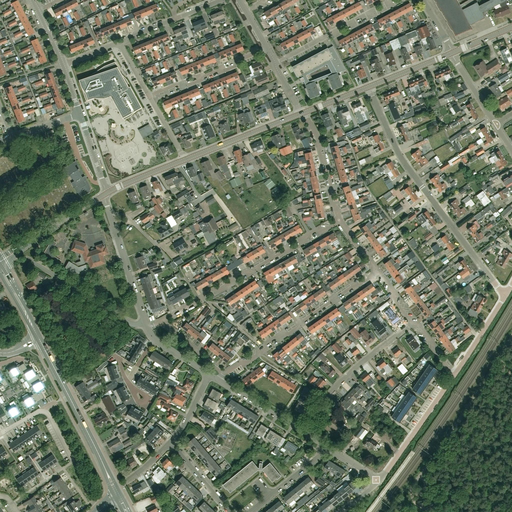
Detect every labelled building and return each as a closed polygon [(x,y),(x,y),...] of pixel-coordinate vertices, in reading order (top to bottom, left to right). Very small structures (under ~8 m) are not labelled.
[(13,6),(9,8),(9,9),(10,11),(14,9),(20,6),(17,0),(16,1),(11,3),(13,6)] [(74,0),(69,3),(72,9),(78,6),(74,0)] [(88,0),(89,0),(88,0),(89,0),(91,4),(95,11),(97,10),(93,3),(94,3),(92,0),(88,0)] [(357,11),(350,0),(348,0),(350,2),(349,3),(352,7),(348,8),(351,14),(357,11)] [(350,0),(357,11),(362,8),(359,3),(356,4),(354,0),(353,0),(350,0)] [(479,1),(477,1),(476,2),(477,3),(461,11),(459,6),(460,5),(456,0),(433,0),(434,0),(436,4),(441,12),(441,11),(447,22),(452,30),(456,36),(472,30),(470,26),(485,18),(482,13),(500,4),(501,8),(494,11),(497,18),(503,15),(503,16),(510,13),(507,6),(509,5),(509,3),(506,4),(505,1),(508,0),(491,0),(481,5),(479,1)] [(285,1),(280,4),(283,10),(288,7),(285,1)] [(69,3),(64,5),(67,11),(72,9),(69,3)] [(150,7),(152,13),(158,10),(156,4),(150,7)] [(280,4),(275,7),(278,13),(281,11),(283,10),(280,4)] [(404,7),(408,12),(413,9),(410,4),(404,7)] [(67,11),(64,5),(59,8),(62,14),(67,11)] [(20,6),(14,9),(17,14),(23,11),(20,6)] [(150,7),(144,9),(147,15),(152,13),(150,7)] [(278,13),(275,7),(269,11),(272,16),(273,16),(274,18),(279,15),(278,13)] [(404,7),(399,9),(402,15),(408,12),(404,7)] [(62,14),(59,8),(53,11),(56,17),(62,14)] [(351,14),(348,8),(343,11),(346,17),(351,14)] [(147,15),(144,9),(139,12),(141,18),(147,15)] [(402,15),(399,9),(394,12),(397,18),(400,17),(402,15)] [(14,19),(15,20),(16,22),(25,17),(23,11),(17,14),(18,17),(14,19)] [(217,14),(220,23),(221,23),(226,21),(225,17),(222,11),(217,14)] [(272,16),(269,11),(264,14),(267,19),(266,20),(268,24),(273,21),(275,20),(272,16)] [(346,17),(343,11),(337,14),(340,20),(346,17)] [(124,15),(122,12),(118,13),(120,17),(119,17),(119,18),(116,19),(118,23),(120,29),(126,27),(123,20),(122,16),(124,15)] [(139,12),(133,14),(135,18),(135,20),(141,18),(139,12)] [(397,18),(394,12),(388,15),(391,21),(394,20),(395,21),(398,20),(397,19),(397,18)] [(220,23),(217,14),(211,16),(215,25),(220,23)] [(340,20),(337,14),(332,17),(335,23),(340,20)] [(96,18),(95,15),(91,18),(87,20),(87,21),(89,24),(93,22),(95,21),(94,19),(96,18)] [(391,21),(388,15),(383,18),(391,33),(393,32),(390,27),(391,26),(388,22),(391,21)] [(21,23),(22,25),(28,22),(25,17),(16,22),(15,20),(11,22),(13,25),(17,24),(17,25),(21,23)] [(335,23),(332,17),(326,20),(329,26),(335,23)] [(123,20),(126,27),(132,24),(130,20),(129,18),(126,19),(123,20)] [(391,33),(383,18),(377,21),(378,22),(380,27),(383,25),(385,29),(386,29),(389,34),(391,33)] [(204,19),(198,21),(202,30),(207,28),(206,25),(204,19)] [(202,30),(198,21),(193,24),(196,33),(202,30)] [(28,22),(22,25),(24,28),(20,30),(20,31),(21,33),(31,28),(28,22)] [(380,27),(378,22),(372,25),(374,30),(380,27)] [(115,31),(120,29),(118,23),(114,24),(112,25),(115,31)] [(371,24),(366,27),(370,35),(369,33),(374,30),(372,25),(371,24)] [(106,28),(109,34),(115,31),(112,25),(106,28)] [(304,32),(302,33),(305,39),(310,36),(307,30),(305,26),(302,28),(304,32)] [(420,42),(422,41),(424,45),(427,43),(430,50),(436,48),(433,41),(432,38),(431,38),(427,26),(418,29),(418,30),(406,35),(408,40),(418,36),(420,42)] [(187,39),(190,38),(188,33),(185,27),(180,29),(183,35),(185,34),(187,39)] [(310,36),(316,33),(313,27),(307,30),(310,36)] [(370,35),(366,27),(360,30),(363,36),(366,34),(368,37),(370,35)] [(21,33),(20,31),(17,33),(19,36),(22,34),(22,35),(26,33),(28,36),(33,34),(34,33),(31,28),(21,33)] [(106,28),(101,30),(103,36),(109,34),(106,28)] [(68,29),(67,30),(60,34),(62,36),(68,33),(71,41),(73,40),(70,33),(68,29)] [(103,36),(101,30),(99,31),(98,29),(95,30),(96,32),(95,32),(97,39),(103,36)] [(183,35),(180,29),(174,32),(177,37),(178,41),(179,42),(184,40),(183,35)] [(197,45),(201,43),(195,30),(191,31),(195,39),(196,42),(197,45)] [(281,32),(280,30),(277,31),(278,34),(279,33),(282,38),(281,39),(283,43),(280,45),(283,51),(289,48),(284,38),(281,32)] [(363,36),(360,30),(355,33),(358,39),(360,43),(363,48),(365,51),(368,49),(366,45),(365,46),(362,42),(363,41),(361,37),(363,36)] [(305,39),(302,33),(296,36),(300,42),(305,39)] [(358,39),(355,33),(350,36),(353,41),(358,39)] [(162,36),(166,46),(164,42),(170,40),(168,34),(162,36)] [(162,36),(156,39),(159,45),(162,43),(163,47),(166,46),(162,36)] [(294,45),(291,39),(289,40),(287,36),(286,37),(284,38),(289,48),(294,45)] [(300,42),(296,36),(294,37),(291,39),(294,45),(300,42)] [(353,41),(350,36),(344,39),(347,44),(349,49),(352,54),(354,56),(356,55),(354,52),(351,48),(352,47),(355,45),(353,41)] [(398,38),(390,42),(393,50),(399,48),(400,50),(399,50),(404,61),(410,59),(408,52),(411,51),(408,43),(407,44),(404,36),(397,38),(398,38)] [(92,37),(86,40),(88,46),(94,43),(92,37)] [(232,54),(230,48),(227,50),(225,46),(222,39),(221,39),(220,37),(219,38),(219,39),(227,57),(232,54)] [(37,39),(35,39),(31,41),(32,45),(28,47),(29,49),(39,44),(37,39)] [(156,39),(150,41),(153,47),(159,45),(156,39)] [(227,57),(219,39),(217,40),(221,47),(220,48),(222,52),(219,53),(221,58),(221,59),(227,57)] [(347,44),(344,39),(338,42),(341,47),(345,46),(347,44)] [(86,40),(80,42),(83,48),(88,46),(86,40)] [(76,41),(74,42),(77,50),(83,48),(80,42),(77,43),(76,41)] [(150,41),(145,43),(147,49),(153,47),(150,41)] [(73,42),(74,45),(69,47),(71,53),(77,50),(74,42),(73,42)] [(232,43),(228,44),(230,48),(232,54),(238,52),(236,46),(234,42),(232,43)] [(416,44),(418,47),(414,48),(417,56),(423,53),(421,49),(422,49),(421,45),(420,42),(416,44)] [(145,43),(139,46),(142,52),(147,49),(145,43)] [(29,49),(28,47),(24,49),(26,52),(29,51),(30,51),(34,49),(36,53),(42,50),(39,44),(29,49)] [(236,46),(238,52),(244,50),(242,44),(236,46)] [(384,45),(379,47),(380,51),(382,53),(388,51),(385,44),(384,45)] [(142,52),(139,46),(133,48),(137,57),(141,55),(141,57),(142,56),(145,64),(146,63),(143,56),(142,52)] [(321,91),(318,84),(316,84),(315,82),(310,84),(309,82),(313,80),(310,75),(307,76),(305,74),(333,59),(334,61),(331,62),(337,73),(328,77),(329,79),(327,80),(330,88),(332,87),(333,90),(342,86),(341,83),(343,83),(340,75),(338,76),(338,74),(346,70),(333,46),(329,48),(330,50),(329,50),(328,49),(324,51),(324,53),(322,54),(321,53),(317,55),(317,56),(315,58),(314,56),(310,59),(310,60),(308,62),(307,60),(302,63),(303,64),(301,65),(300,64),(295,66),(296,68),(293,69),(298,78),(301,76),(302,78),(300,79),(302,83),(304,82),(305,85),(305,86),(306,88),(304,89),(307,96),(309,96),(310,98),(320,95),(319,92),(321,91)] [(378,54),(377,52),(375,48),(375,49),(370,51),(370,50),(363,54),(362,54),(363,54),(363,56),(371,53),(371,54),(373,56),(378,54)] [(42,50),(36,53),(37,55),(34,56),(36,59),(44,56),(42,50)] [(205,66),(202,60),(197,62),(195,58),(197,57),(194,50),(192,51),(199,68),(205,66)] [(199,68),(192,51),(190,51),(193,59),(192,59),(194,63),(191,64),(193,70),(199,68)] [(394,60),(391,52),(385,55),(390,67),(395,64),(394,60)] [(352,66),(361,62),(365,60),(363,56),(363,54),(358,56),(359,58),(350,62),(352,66)] [(214,55),(208,57),(210,63),(216,61),(216,60),(214,55)] [(47,61),(44,56),(36,59),(38,58),(41,64),(47,61)] [(208,57),(202,60),(205,66),(210,63),(208,57)] [(379,62),(378,58),(370,61),(372,65),(373,65),(376,72),(377,72),(377,73),(380,72),(380,71),(380,70),(382,70),(379,62)] [(483,61),(474,67),(478,72),(481,77),(488,73),(490,75),(499,69),(503,74),(511,69),(508,65),(506,66),(505,65),(502,67),(497,60),(486,67),(483,61)] [(87,77),(79,80),(86,101),(109,94),(124,121),(131,117),(136,112),(143,108),(127,80),(122,74),(115,62),(104,66),(87,77)] [(252,66),(254,72),(253,73),(251,74),(249,75),(250,77),(258,74),(260,73),(259,71),(263,69),(260,62),(252,66)] [(181,66),(183,68),(180,69),(182,75),(188,73),(185,67),(184,64),(181,66)] [(191,64),(185,67),(188,73),(193,70),(191,64)] [(363,69),(364,69),(362,64),(359,66),(360,70),(357,72),(356,73),(356,74),(356,75),(357,76),(358,76),(359,76),(360,79),(366,76),(363,69)] [(151,67),(153,66),(152,65),(144,68),(146,73),(152,70),(151,67)] [(452,73),(451,73),(449,68),(442,71),(444,76),(449,74),(451,78),(454,77),(452,73)] [(157,69),(153,71),(154,74),(153,75),(154,77),(151,78),(152,80),(155,86),(161,84),(156,74),(158,73),(157,69)] [(168,71),(172,79),(178,77),(175,71),(174,69),(168,71)] [(172,79),(168,71),(163,73),(164,76),(166,82),(172,79)] [(444,76),(442,71),(435,74),(437,79),(435,79),(437,84),(441,82),(439,78),(444,76)] [(47,81),(53,78),(51,72),(45,75),(46,78),(42,79),(42,80),(43,82),(45,81),(47,81)] [(239,83),(237,80),(240,78),(237,72),(232,75),(239,93),(242,92),(242,91),(240,92),(240,90),(238,84),(239,83)] [(158,73),(156,74),(161,84),(166,82),(164,76),(161,77),(159,73),(158,73)] [(258,74),(250,77),(246,79),(248,82),(255,78),(256,78),(258,85),(269,81),(266,74),(260,77),(258,74)] [(505,74),(498,79),(501,83),(508,79),(507,79),(509,78),(506,74),(505,75),(505,74)] [(232,75),(226,77),(229,83),(234,81),(235,85),(234,86),(237,93),(239,93),(232,75)] [(229,83),(226,77),(220,79),(223,85),(226,84),(229,83)] [(423,77),(416,80),(419,88),(424,86),(424,87),(428,85),(426,81),(425,82),(423,77)] [(223,85),(220,79),(215,82),(217,88),(220,86),(222,91),(223,91),(225,98),(228,97),(225,90),(223,85)] [(419,88),(416,80),(408,83),(410,88),(409,88),(411,92),(414,91),(415,93),(420,91),(419,88)] [(215,82),(209,84),(211,90),(217,88),(215,82)] [(57,90),(55,84),(49,86),(51,92),(57,90)] [(201,89),(203,93),(206,93),(211,90),(209,84),(203,86),(204,88),(201,89)] [(501,93),(496,84),(490,88),(495,96),(501,93)] [(266,85),(253,92),(257,99),(270,93),(266,85)] [(16,87),(12,89),(11,86),(5,88),(7,94),(18,90),(18,92),(22,90),(21,87),(17,88),(16,87)] [(201,94),(199,90),(198,88),(193,91),(195,97),(201,94)] [(398,89),(391,92),(393,97),(395,102),(394,103),(397,109),(398,108),(397,104),(397,103),(399,102),(399,100),(403,98),(401,94),(400,94),(398,89)] [(7,94),(9,100),(15,97),(14,95),(19,93),(18,92),(18,90),(7,94)] [(59,96),(57,90),(51,92),(53,98),(59,96)] [(433,90),(425,94),(424,92),(421,93),(423,97),(422,97),(423,99),(424,99),(425,102),(430,100),(431,101),(433,100),(432,99),(433,98),(432,97),(435,96),(433,90)] [(393,97),(391,92),(384,95),(386,100),(385,100),(386,105),(389,103),(389,101),(391,100),(390,98),(393,97)] [(187,93),(181,95),(189,113),(190,112),(187,105),(191,103),(189,99),(190,99),(187,93)] [(213,94),(216,102),(218,101),(219,102),(222,101),(221,98),(218,100),(215,93),(213,94)] [(240,95),(243,102),(249,100),(246,93),(240,95)] [(446,104),(454,101),(451,93),(443,96),(446,104)] [(181,95),(176,98),(178,104),(182,102),(184,101),(181,95)] [(59,96),(53,98),(55,104),(62,101),(59,96)] [(429,111),(442,107),(438,96),(436,97),(437,101),(434,102),(436,107),(428,109),(429,111)] [(21,99),(21,98),(16,100),(15,97),(9,100),(11,106),(17,103),(22,102),(23,103),(26,102),(25,98),(21,99)] [(277,98),(281,110),(287,108),(283,97),(277,99),(277,98)] [(511,104),(507,97),(497,103),(502,110),(511,104)] [(178,104),(176,98),(170,100),(173,106),(174,110),(177,118),(179,117),(174,105),(178,104)] [(277,98),(268,102),(269,105),(272,111),(275,110),(276,112),(281,110),(277,98)] [(422,105),(414,109),(416,115),(427,110),(422,98),(419,99),(422,105)] [(167,108),(173,106),(170,100),(164,102),(167,108)] [(64,107),(62,101),(55,104),(58,110),(64,107)] [(397,109),(394,103),(394,102),(389,104),(396,122),(401,120),(397,109)] [(17,103),(11,106),(13,108),(14,111),(20,109),(19,106),(18,104),(17,103)] [(364,108),(362,108),(360,103),(352,106),(359,125),(365,122),(362,115),(366,112),(366,111),(365,108),(364,108)] [(470,113),(474,110),(470,103),(466,106),(465,105),(461,107),(463,110),(464,110),(467,115),(470,113)] [(457,105),(452,108),(455,113),(456,114),(461,111),(457,105)] [(261,106),(255,109),(256,112),(255,112),(257,116),(258,116),(259,119),(268,115),(265,107),(264,108),(262,108),(261,106)] [(350,114),(347,108),(337,112),(341,120),(343,124),(348,122),(345,116),(350,114)] [(406,119),(415,114),(413,108),(410,109),(411,112),(404,115),(406,119)] [(22,115),(21,112),(20,109),(14,111),(16,117),(22,115)] [(244,114),(248,123),(254,121),(250,112),(247,109),(243,110),(245,114),(244,114)] [(474,110),(470,113),(473,118),(469,120),(471,123),(475,120),(474,119),(479,117),(474,110)] [(204,111),(195,115),(198,121),(207,117),(204,111)] [(140,115),(143,121),(149,118),(146,112),(140,115)] [(248,123),(244,114),(244,113),(238,115),(239,119),(242,125),(248,123)] [(322,116),(325,124),(326,128),(333,126),(331,121),(328,114),(322,116)] [(22,115),(16,117),(17,120),(18,123),(21,122),(24,121),(23,118),(22,115)] [(412,118),(415,124),(420,122),(417,116),(412,118)] [(206,127),(202,128),(205,134),(207,139),(208,139),(215,136),(213,131),(210,125),(207,118),(203,120),(204,123),(206,127)] [(462,118),(451,124),(454,128),(458,125),(457,123),(458,122),(459,124),(464,121),(462,118)] [(220,131),(221,131),(223,134),(230,131),(226,122),(219,125),(220,128),(219,129),(220,131)] [(368,122),(360,126),(361,131),(370,127),(368,122)] [(402,125),(402,126),(397,128),(401,135),(406,133),(409,132),(407,127),(408,126),(406,123),(402,125)] [(191,131),(188,124),(183,127),(187,133),(191,131)] [(141,129),(139,131),(142,136),(143,139),(148,137),(151,135),(154,133),(152,131),(149,125),(145,128),(141,129)] [(303,130),(300,131),(299,126),(292,129),(295,136),(297,140),(304,137),(303,137),(305,136),(303,130)] [(468,130),(466,127),(462,129),(463,130),(449,140),(450,142),(464,133),(468,130)] [(480,129),(476,131),(478,134),(481,139),(484,137),(489,134),(485,127),(481,130),(480,129)] [(345,136),(342,137),(343,136),(340,128),(335,130),(338,138),(337,138),(338,141),(342,140),(346,139),(345,136)] [(406,133),(401,135),(404,142),(409,140),(409,142),(414,140),(412,136),(408,138),(406,133)] [(181,137),(186,148),(191,146),(190,142),(193,141),(191,134),(186,136),(186,135),(183,136),(181,137)] [(281,138),(279,134),(271,137),(274,144),(275,144),(277,149),(286,145),(283,137),(281,138)] [(489,134),(484,137),(487,141),(483,144),(486,147),(489,144),(489,143),(493,140),(489,134)] [(376,144),(381,142),(378,135),(373,137),(373,136),(369,138),(370,142),(374,140),(376,144)] [(301,141),(304,148),(306,148),(311,147),(309,143),(312,142),(310,137),(307,138),(301,141)] [(480,140),(469,146),(471,150),(476,147),(475,147),(482,143),(480,140)] [(265,148),(262,141),(256,143),(257,144),(252,146),(254,152),(257,151),(258,153),(263,151),(262,149),(265,148)] [(461,150),(455,141),(453,143),(458,152),(461,150)] [(56,142),(53,146),(63,153),(66,148),(56,142)] [(381,142),(376,144),(378,148),(374,150),(376,154),(380,152),(380,151),(384,149),(381,142)] [(168,156),(174,153),(169,144),(166,145),(165,145),(160,148),(164,155),(167,153),(168,156)] [(469,148),(459,154),(460,156),(470,150),(469,148)] [(482,148),(475,153),(477,156),(485,152),(482,148)] [(243,157),(243,156),(240,150),(234,152),(237,159),(239,164),(244,162),(244,161),(243,157)] [(416,161),(421,158),(419,155),(421,153),(418,150),(411,155),(416,161)] [(494,152),(490,155),(493,159),(495,162),(499,160),(503,157),(499,150),(495,153),(494,152)] [(302,161),(313,159),(312,152),(305,154),(306,157),(298,159),(295,160),(296,162),(299,162),(299,161),(300,161),(300,162),(302,161)] [(249,154),(243,156),(243,157),(244,161),(244,162),(245,164),(246,167),(253,164),(251,160),(255,159),(251,153),(249,154)] [(442,171),(461,160),(460,158),(458,155),(447,162),(448,163),(439,168),(442,171)] [(220,165),(223,164),(224,168),(222,169),(224,172),(227,180),(232,178),(227,163),(224,156),(218,158),(220,165)] [(499,160),(495,162),(498,167),(500,170),(504,168),(503,167),(508,164),(503,157),(499,160)] [(421,158),(416,161),(421,168),(428,162),(425,158),(423,160),(421,158)] [(434,158),(430,161),(435,168),(438,165),(440,167),(443,165),(439,160),(437,161),(434,158)] [(299,162),(296,162),(291,163),(292,168),(300,166),(300,165),(307,163),(308,166),(314,165),(313,159),(302,161),(300,162),(300,161),(299,161),(299,162)] [(205,172),(207,177),(211,175),(209,170),(212,169),(209,161),(201,164),(205,172)] [(343,164),(337,166),(338,172),(344,170),(343,166),(351,164),(351,162),(350,162),(349,163),(348,162),(347,162),(347,163),(343,164)] [(391,171),(395,168),(391,162),(387,164),(386,164),(382,166),(383,167),(381,168),(379,165),(374,168),(376,171),(377,172),(378,174),(383,172),(383,173),(384,172),(386,175),(391,171)] [(79,170),(76,165),(66,172),(68,176),(70,175),(76,186),(73,187),(77,193),(79,195),(82,196),(89,192),(90,188),(88,186),(89,186),(83,177),(82,178),(77,171),(79,170)] [(187,169),(191,178),(191,180),(192,180),(193,182),(197,181),(196,179),(198,178),(197,175),(193,166),(187,169)] [(395,168),(391,171),(393,175),(390,177),(392,181),(396,178),(395,177),(399,175),(395,168)] [(215,174),(220,181),(224,178),(219,170),(215,174)] [(201,182),(202,184),(206,182),(205,181),(207,181),(206,179),(205,179),(202,172),(197,175),(200,182),(201,182)] [(491,181),(499,176),(497,172),(491,176),(492,177),(490,178),(491,181)] [(176,173),(171,175),(174,184),(175,185),(180,183),(176,173)] [(444,174),(440,178),(437,174),(430,180),(435,187),(440,183),(447,178),(444,174)] [(174,184),(171,175),(165,178),(167,184),(168,184),(169,187),(170,187),(171,189),(176,187),(175,185),(174,184)] [(350,181),(349,175),(340,177),(342,184),(348,182),(348,181),(350,181)] [(505,180),(502,182),(506,188),(511,183),(511,175),(509,177),(505,179),(505,180)] [(303,183),(302,183),(303,184),(303,186),(303,185),(304,185),(306,185),(306,186),(307,185),(313,184),(315,183),(318,183),(317,180),(317,177),(313,177),(310,178),(311,181),(307,182),(303,183)] [(230,182),(233,188),(241,184),(238,178),(230,182)] [(270,178),(264,183),(268,188),(270,187),(271,189),(276,185),(270,178)] [(162,193),(161,192),(163,191),(160,184),(159,184),(157,181),(152,183),(154,190),(155,190),(157,195),(162,193)] [(459,186),(455,181),(451,184),(452,186),(452,187),(454,189),(459,186)] [(487,188),(491,195),(495,193),(491,186),(494,184),(492,181),(481,187),(483,191),(487,188)] [(304,185),(305,188),(306,188),(308,188),(308,189),(309,191),(311,190),(313,190),(313,191),(314,193),(316,192),(319,192),(319,189),(319,186),(318,183),(313,184),(307,185),(306,186),(306,185),(304,185)] [(441,185),(440,183),(435,187),(440,192),(447,187),(444,183),(441,185)] [(506,188),(498,193),(503,200),(507,197),(505,194),(509,191),(511,189),(511,183),(506,188)] [(349,186),(343,188),(345,194),(351,192),(355,190),(359,189),(362,188),(361,185),(352,188),(350,189),(349,186)] [(149,199),(148,196),(150,195),(147,186),(140,188),(143,198),(144,198),(145,200),(149,199)] [(277,187),(271,191),(274,195),(280,192),(277,187)] [(409,196),(413,193),(408,187),(404,190),(404,189),(400,192),(405,199),(409,196)] [(187,189),(182,193),(185,198),(191,195),(187,189)] [(139,201),(135,191),(128,194),(132,203),(139,201)] [(484,206),(491,202),(483,191),(477,196),(484,206)] [(314,196),(315,198),(310,199),(310,200),(307,200),(308,203),(322,200),(320,194),(320,195),(319,192),(314,193),(314,196)] [(185,198),(182,193),(176,196),(178,200),(175,202),(179,208),(184,205),(181,201),(185,198)] [(413,193),(409,196),(411,200),(408,203),(411,206),(414,202),(418,199),(413,193)] [(354,200),(353,197),(347,199),(349,205),(363,200),(372,197),(370,194),(362,197),(362,198),(354,200)] [(391,194),(385,199),(387,202),(394,197),(391,194)] [(349,205),(351,211),(357,208),(356,206),(360,204),(360,203),(366,201),(366,199),(363,200),(349,205)] [(453,211),(458,207),(457,205),(459,203),(456,199),(449,205),(453,211)] [(464,204),(464,205),(466,207),(469,205),(473,202),(471,199),(470,200),(464,204)] [(160,206),(158,203),(155,205),(156,205),(153,207),(155,210),(158,215),(163,211),(160,206)] [(492,203),(474,217),(478,222),(484,218),(483,216),(490,211),(494,215),(496,218),(500,215),(494,208),(495,207),(492,203)] [(400,205),(394,210),(397,214),(403,209),(400,205)] [(204,213),(199,206),(196,208),(201,215),(204,213)] [(324,212),(323,206),(314,208),(312,208),(312,211),(310,212),(310,214),(313,214),(318,213),(324,212)] [(179,210),(171,215),(175,220),(188,212),(185,207),(179,210)] [(288,218),(293,216),(287,207),(283,210),(288,218)] [(351,211),(353,216),(359,213),(361,213),(363,212),(366,211),(366,209),(363,210),(362,207),(357,208),(351,211)] [(460,210),(458,207),(453,211),(458,218),(465,212),(462,208),(460,210)] [(507,208),(501,214),(505,218),(511,213),(507,208)] [(353,216),(355,222),(363,219),(362,215),(370,212),(369,210),(366,211),(363,212),(361,213),(359,213),(353,216)] [(424,223),(432,218),(427,211),(423,214),(419,216),(421,220),(422,219),(424,223)] [(155,217),(152,212),(148,215),(147,214),(147,215),(140,219),(144,223),(150,219),(150,220),(155,217)] [(407,217),(410,221),(416,216),(414,213),(407,217)] [(199,225),(202,231),(205,230),(216,223),(213,218),(204,223),(203,222),(199,225)] [(432,218),(424,223),(421,225),(423,228),(426,225),(429,230),(433,227),(432,226),(436,223),(432,218)] [(162,238),(173,232),(169,225),(166,221),(160,224),(162,229),(158,231),(162,238)] [(471,225),(472,226),(467,230),(472,236),(477,232),(475,230),(478,228),(480,227),(476,221),(473,223),(474,223),(471,225)] [(493,221),(486,227),(488,230),(495,224),(493,221)] [(360,229),(364,234),(371,229),(372,228),(376,225),(374,223),(371,225),(370,222),(360,229)] [(380,222),(372,228),(371,229),(364,234),(367,239),(372,235),(370,232),(382,224),(380,222)] [(216,223),(205,230),(202,231),(200,232),(203,236),(200,238),(203,243),(207,241),(205,235),(204,233),(206,232),(208,231),(210,234),(219,229),(216,223)] [(236,223),(228,228),(231,232),(239,228),(236,223)] [(294,228),(297,234),(302,231),(299,225),(296,227),(295,224),(292,225),(294,228)] [(292,225),(291,225),(290,226),(290,227),(287,229),(289,231),(292,237),(297,234),(294,228),(292,225)] [(289,231),(283,234),(287,240),(292,237),(289,231)] [(431,232),(424,237),(427,241),(434,236),(431,232)] [(479,235),(477,232),(472,236),(477,242),(484,237),(481,233),(479,235)] [(334,233),(329,236),(332,242),(334,246),(336,249),(338,248),(336,244),(334,245),(333,244),(338,241),(334,233)] [(287,240),(283,234),(278,237),(282,243),(287,240)] [(372,235),(367,239),(371,243),(376,240),(372,235)] [(383,235),(379,237),(376,240),(371,243),(374,248),(383,242),(381,239),(384,237),(383,235)] [(445,245),(450,241),(445,235),(441,238),(440,238),(437,241),(439,244),(443,241),(445,245)] [(327,245),(332,242),(329,236),(323,239),(327,245)] [(282,243),(278,237),(273,240),(276,246),(282,243)] [(237,238),(234,239),(242,251),(240,252),(240,253),(239,254),(242,258),(238,260),(239,260),(241,265),(244,263),(245,264),(250,261),(247,255),(240,244),(237,238)] [(187,246),(183,239),(173,245),(177,252),(187,246)] [(233,239),(223,245),(225,247),(235,241),(233,239)] [(276,246),(273,240),(270,242),(268,239),(265,241),(268,247),(270,246),(271,249),(276,246)] [(327,245),(323,239),(319,242),(322,248),(327,245)] [(56,243),(52,240),(42,255),(57,265),(60,260),(50,253),(56,243)] [(64,268),(69,271),(77,276),(88,272),(86,265),(88,264),(90,269),(105,263),(102,256),(108,254),(106,246),(104,247),(103,244),(95,246),(96,249),(88,252),(85,244),(74,240),(72,247),(71,250),(79,253),(81,257),(79,258),(80,261),(75,263),(73,262),(72,262),(71,263),(68,261),(64,268)] [(257,244),(255,241),(253,242),(260,255),(265,252),(262,246),(261,244),(258,245),(257,243),(257,244)] [(450,241),(445,245),(448,248),(445,251),(447,254),(451,252),(450,251),(454,248),(450,241)] [(252,247),(254,251),(252,252),(255,258),(260,255),(253,242),(251,243),(253,247),(252,247)] [(319,242),(313,245),(317,251),(319,249),(320,251),(323,250),(322,248),(319,242)] [(379,244),(374,248),(378,253),(386,246),(383,242),(379,244)] [(431,248),(435,253),(441,248),(437,243),(431,248)] [(386,246),(378,253),(381,258),(386,254),(386,253),(389,251),(387,249),(389,248),(388,248),(391,246),(389,244),(387,246),(386,246)] [(313,245),(308,248),(315,260),(318,259),(315,255),(318,253),(317,251),(313,245)] [(245,246),(242,248),(247,255),(250,261),(255,258),(252,252),(249,254),(245,246)] [(400,252),(404,250),(402,247),(392,254),(395,257),(399,254),(398,253),(399,252),(400,252)] [(315,260),(308,248),(303,251),(306,257),(308,259),(311,257),(313,262),(316,261),(315,260)] [(346,252),(349,258),(354,255),(352,250),(346,252)] [(503,258),(508,261),(511,254),(511,253),(504,250),(502,254),(504,255),(503,258)] [(294,269),(297,267),(296,266),(299,264),(294,256),(289,259),(292,265),(294,268),(294,269)] [(147,268),(143,257),(135,260),(140,271),(147,268)] [(508,261),(503,258),(501,261),(499,259),(496,264),(504,268),(508,261)] [(289,259),(284,262),(287,268),(292,265),(289,259)] [(394,261),(391,263),(389,260),(384,264),(388,269),(392,266),(395,263),(394,261)] [(459,262),(455,265),(458,268),(459,267),(462,271),(468,266),(463,260),(459,263),(459,262)] [(399,261),(396,263),(395,263),(392,266),(388,269),(391,274),(392,273),(396,270),(400,267),(398,265),(401,262),(399,261)] [(156,262),(148,265),(150,271),(158,268),(156,262)] [(284,262),(279,265),(284,273),(284,274),(286,277),(288,276),(287,273),(285,269),(287,268),(284,262)] [(210,276),(214,282),(219,279),(215,273),(213,269),(211,271),(209,268),(210,268),(207,263),(206,264),(204,265),(205,267),(208,272),(210,276)] [(218,267),(216,263),(215,264),(216,267),(213,269),(216,273),(215,273),(219,279),(224,276),(219,267),(218,267)] [(357,264),(352,268),(356,273),(361,270),(357,264)] [(442,274),(450,267),(448,264),(439,271),(442,274)] [(221,265),(219,267),(224,276),(229,273),(228,272),(226,268),(226,267),(223,269),(221,265)] [(284,273),(279,265),(274,268),(277,273),(279,272),(281,275),(284,273)] [(392,273),(391,274),(395,278),(407,269),(409,267),(407,265),(399,271),(398,272),(396,270),(392,273)] [(351,277),(348,271),(346,272),(343,269),(342,269),(340,266),(338,268),(340,271),(343,274),(343,275),(346,280),(351,277)] [(461,271),(459,273),(464,279),(465,281),(470,277),(469,275),(473,272),(468,266),(462,271),(461,271)] [(274,268),(269,271),(272,276),(274,279),(276,278),(275,275),(277,273),(274,268)] [(352,268),(348,271),(351,277),(356,273),(352,268)] [(404,275),(408,271),(407,269),(395,278),(398,283),(399,283),(400,285),(407,280),(406,278),(404,275)] [(426,270),(422,273),(425,276),(427,280),(431,277),(428,274),(426,270)] [(196,275),(203,288),(209,284),(206,279),(205,277),(202,279),(197,271),(195,272),(197,275),(196,275)] [(272,276),(269,271),(264,274),(267,279),(272,276)] [(342,283),(338,278),(336,274),(333,276),(329,271),(327,272),(329,275),(331,278),(333,281),(337,287),(342,283)] [(148,276),(141,279),(143,285),(150,283),(153,282),(151,275),(148,275),(148,276)] [(203,288),(196,275),(195,276),(199,283),(195,285),(198,291),(203,288)] [(343,275),(338,278),(342,283),(346,280),(343,275)] [(268,289),(261,280),(257,282),(261,288),(262,288),(263,290),(264,290),(265,291),(268,289)] [(37,289),(32,281),(25,285),(30,293),(37,289)] [(260,289),(259,286),(255,281),(250,284),(254,290),(256,292),(260,289)] [(328,285),(325,287),(328,291),(331,289),(332,290),(337,287),(333,281),(328,285)] [(408,287),(405,289),(409,294),(414,290),(417,288),(420,285),(419,284),(417,285),(416,284),(415,285),(412,281),(406,284),(408,287)] [(145,291),(152,289),(150,283),(143,285),(145,291)] [(250,284),(245,287),(249,293),(254,290),(250,284)] [(315,284),(313,285),(315,288),(318,292),(321,297),(323,296),(324,297),(327,295),(326,294),(326,293),(328,291),(325,287),(324,285),(321,287),(322,289),(320,291),(317,287),(315,284)] [(372,284),(367,287),(372,295),(373,296),(375,299),(377,303),(378,302),(379,304),(384,301),(381,298),(379,300),(376,295),(379,293),(376,288),(375,289),(372,284)] [(245,287),(240,291),(246,298),(245,296),(249,293),(245,287)] [(367,287),(362,291),(366,296),(368,295),(369,297),(372,295),(367,287)] [(186,288),(180,292),(184,299),(190,296),(186,288)] [(154,295),(152,289),(145,291),(147,297),(154,295)] [(417,295),(414,291),(414,290),(409,294),(412,299),(417,295)] [(246,298),(240,291),(236,294),(239,299),(242,298),(243,300),(246,298)] [(366,296),(362,291),(357,294),(361,299),(366,296)] [(180,292),(174,295),(178,302),(184,299),(180,292)] [(256,293),(264,305),(264,304),(266,303),(263,297),(264,297),(262,294),(261,295),(259,292),(256,293)] [(306,295),(304,292),(302,293),(301,292),(298,294),(301,299),(302,300),(303,302),(307,307),(312,304),(307,297),(306,295)] [(321,297),(318,292),(313,296),(317,301),(321,297)] [(264,305),(256,293),(254,294),(257,298),(257,297),(257,298),(257,299),(260,304),(259,305),(260,307),(264,305)] [(417,295),(412,299),(416,303),(427,295),(426,293),(422,296),(422,295),(419,297),(417,295)] [(453,303),(460,297),(456,293),(450,298),(453,303)] [(233,296),(231,297),(234,302),(236,305),(237,306),(238,306),(239,305),(238,304),(238,303),(239,302),(241,301),(239,299),(236,294),(233,296)] [(312,294),(307,297),(312,304),(317,301),(313,296),(312,294)] [(357,294),(353,298),(356,303),(359,307),(362,305),(366,311),(367,310),(368,312),(369,311),(369,310),(367,307),(366,306),(364,303),(361,299),(357,294)] [(156,301),(154,295),(147,297),(149,303),(152,302),(156,301)] [(178,302),(174,295),(166,299),(169,306),(172,304),(173,305),(178,302)] [(475,302),(477,303),(483,306),(487,299),(479,295),(475,302)] [(296,302),(294,299),(292,296),(289,299),(292,304),(293,304),(295,308),(293,309),(297,314),(302,311),(299,305),(296,302)] [(226,301),(227,304),(229,306),(231,309),(232,310),(233,309),(235,308),(236,310),(237,311),(237,312),(238,312),(238,313),(239,312),(240,312),(240,310),(239,309),(237,306),(236,305),(234,302),(231,297),(230,298),(229,298),(228,298),(227,299),(226,299),(226,300),(226,301)] [(445,297),(435,304),(437,306),(446,299),(445,297)] [(356,303),(353,298),(348,301),(351,306),(354,305),(356,303)] [(424,304),(421,300),(416,303),(419,308),(424,304)] [(152,302),(149,303),(151,310),(152,309),(153,313),(166,309),(164,306),(162,306),(161,303),(158,304),(157,302),(156,301),(152,302)] [(348,301),(343,304),(343,305),(347,310),(348,312),(351,310),(354,314),(353,314),(357,319),(359,318),(358,316),(356,312),(354,310),(351,306),(348,301)] [(307,307),(303,302),(299,305),(302,311),(307,307)] [(483,306),(477,303),(476,306),(473,304),(471,308),(479,313),(483,306)] [(428,309),(424,304),(419,308),(423,313),(428,309)] [(395,314),(393,315),(391,313),(392,312),(390,309),(389,309),(387,306),(382,311),(384,313),(385,313),(387,316),(389,318),(394,324),(399,320),(395,314)] [(448,306),(439,312),(441,315),(449,308),(448,306)] [(205,318),(211,311),(207,308),(201,314),(205,318)] [(280,308),(278,310),(286,322),(291,318),(288,313),(285,309),(282,311),(280,308)] [(341,314),(338,309),(337,308),(332,312),(336,317),(341,314)] [(428,309),(423,313),(426,318),(427,317),(428,320),(431,318),(433,317),(431,314),(430,311),(428,309)] [(282,325),(286,322),(278,310),(276,312),(278,315),(276,317),(278,320),(282,325)] [(376,310),(373,313),(378,319),(381,317),(376,310)] [(237,315),(233,318),(234,319),(234,320),(233,321),(232,322),(233,322),(234,323),(236,323),(237,323),(241,320),(245,318),(243,315),(241,312),(237,315)] [(336,317),(332,312),(327,315),(331,320),(336,317)] [(331,320),(327,315),(323,318),(326,324),(329,327),(329,328),(331,326),(329,322),(331,320)] [(197,328),(191,335),(196,339),(205,328),(206,328),(213,319),(210,316),(206,321),(207,322),(201,329),(199,327),(198,328),(197,328)] [(270,319),(268,316),(267,318),(269,321),(266,323),(268,326),(272,332),(277,328),(273,323),(270,319)] [(463,320),(460,316),(454,320),(457,324),(463,320)] [(444,321),(443,319),(440,320),(436,323),(434,321),(435,320),(433,317),(431,318),(428,320),(431,323),(429,324),(432,329),(438,325),(443,322),(444,321)] [(326,324),(323,318),(318,322),(321,327),(326,324)] [(386,330),(382,325),(380,326),(379,325),(380,324),(377,319),(372,323),(377,330),(375,332),(378,336),(380,334),(381,335),(386,330)] [(278,320),(273,323),(277,328),(282,325),(278,320)] [(438,325),(432,329),(436,334),(441,330),(445,327),(443,325),(446,323),(444,321),(443,322),(438,325)] [(256,323),(257,325),(259,327),(259,328),(259,329),(261,331),(258,333),(262,338),(267,335),(263,330),(261,326),(259,323),(258,322),(256,323)] [(313,325),(317,331),(318,332),(320,331),(318,329),(321,327),(318,322),(313,325)] [(187,323),(183,329),(187,332),(193,325),(191,323),(189,325),(187,323)] [(193,324),(187,332),(191,335),(197,328),(193,324)] [(308,329),(309,330),(312,334),(317,331),(313,325),(308,329)] [(267,335),(272,332),(268,326),(264,329),(263,330),(267,335)] [(363,339),(368,345),(373,340),(375,339),(375,337),(371,332),(369,334),(365,330),(360,334),(355,329),(357,327),(356,326),(349,331),(356,340),(360,336),(363,339)] [(451,330),(439,338),(443,343),(448,339),(447,337),(450,335),(450,334),(458,328),(457,326),(451,330)] [(205,328),(196,339),(201,343),(201,342),(204,345),(211,336),(205,332),(207,329),(206,328),(205,328)] [(443,332),(441,330),(436,334),(439,338),(451,330),(450,328),(447,330),(443,332)] [(236,342),(243,334),(239,332),(232,340),(236,342)] [(301,334),(296,338),(300,343),(303,346),(304,347),(306,345),(305,344),(307,342),(305,339),(301,334)] [(135,345),(142,350),(145,345),(143,344),(146,340),(139,336),(138,338),(136,340),(138,341),(135,344),(134,343),(132,345),(134,346),(135,345)] [(419,345),(412,336),(406,340),(413,349),(419,345)] [(458,340),(458,339),(446,348),(450,353),(455,349),(454,347),(458,344),(457,343),(460,342),(465,339),(463,336),(458,340)] [(300,343),(296,338),(291,341),(295,346),(300,343)] [(348,338),(345,341),(349,345),(349,346),(351,349),(349,350),(353,355),(355,356),(360,352),(355,346),(356,346),(353,342),(352,343),(348,338)] [(450,342),(448,339),(443,343),(446,348),(458,339),(457,338),(454,340),(454,339),(450,342)] [(295,346),(291,341),(287,345),(291,350),(295,346)] [(212,343),(208,349),(213,352),(217,347),(212,343)] [(331,346),(337,354),(342,350),(336,343),(331,346)] [(134,346),(132,350),(139,355),(142,350),(135,345),(134,346)] [(219,345),(213,353),(218,356),(222,351),(220,349),(222,347),(219,345)] [(287,345),(282,349),(286,354),(291,350),(287,345)] [(222,351),(218,356),(222,360),(231,348),(229,347),(227,350),(227,349),(224,352),(222,351)] [(403,352),(402,353),(397,347),(392,351),(396,357),(398,356),(405,365),(409,362),(412,360),(408,356),(406,358),(405,356),(406,356),(403,352)] [(231,348),(222,360),(227,363),(231,358),(231,359),(234,355),(231,352),(233,350),(231,348)] [(282,349),(277,352),(282,357),(286,354),(282,349)] [(137,359),(139,355),(132,350),(130,353),(129,354),(137,359)] [(160,365),(165,358),(153,351),(149,358),(160,365)] [(128,356),(126,359),(134,364),(137,359),(129,354),(130,353),(128,352),(127,354),(128,356)] [(282,357),(277,352),(273,356),(277,361),(279,359),(281,361),(284,359),(282,357)] [(302,360),(296,352),(294,353),(296,356),(299,359),(300,361),(302,360)] [(318,357),(324,363),(327,359),(321,353),(318,357)] [(345,365),(345,364),(347,362),(342,356),(340,353),(335,358),(337,361),(342,367),(343,366),(344,366),(345,365)] [(165,358),(160,365),(161,365),(159,367),(162,369),(163,367),(166,368),(170,371),(173,365),(170,363),(170,361),(165,358)] [(293,367),(292,364),(295,362),(293,358),(290,359),(290,358),(285,360),(287,363),(289,362),(292,367),(293,367)] [(387,365),(382,359),(377,363),(378,366),(376,367),(379,371),(380,371),(382,374),(385,372),(387,374),(392,370),(388,364),(387,365)] [(23,363),(19,366),(24,373),(20,375),(25,382),(26,381),(31,378),(35,375),(34,372),(32,369),(31,368),(28,370),(23,363)] [(325,372),(331,377),(335,372),(330,367),(324,363),(319,368),(325,372)] [(14,364),(6,370),(8,374),(8,375),(10,379),(20,374),(20,375),(24,373),(19,366),(16,367),(14,364)] [(118,371),(115,365),(104,368),(107,375),(118,371)] [(430,365),(427,369),(435,374),(437,370),(430,365)] [(254,372),(258,378),(264,374),(260,368),(254,372)] [(427,369),(424,373),(432,378),(435,374),(427,369)] [(315,386),(316,384),(321,388),(326,383),(320,378),(322,376),(315,370),(314,373),(320,378),(318,379),(317,378),(316,378),(312,375),(307,382),(312,385),(313,385),(315,386)] [(120,377),(118,371),(107,375),(109,381),(120,377)] [(274,382),(278,375),(272,371),(268,378),(274,382)] [(258,378),(254,372),(248,376),(253,382),(258,378)] [(371,378),(366,372),(361,377),(369,387),(374,383),(371,378)] [(424,373),(421,377),(429,382),(432,378),(424,373)] [(26,381),(28,384),(30,387),(35,384),(40,381),(41,381),(39,377),(37,374),(35,375),(31,378),(26,381)] [(278,375),(274,382),(280,385),(284,379),(278,375)] [(253,382),(248,376),(242,380),(247,386),(253,382)] [(144,379),(140,377),(136,384),(140,387),(145,380),(146,381),(147,379),(145,377),(144,379)] [(391,378),(387,381),(392,387),(395,384),(396,385),(399,382),(394,377),(392,379),(391,378)] [(421,377),(418,381),(426,386),(429,382),(421,377)] [(183,387),(183,388),(177,385),(178,383),(168,378),(165,383),(176,388),(175,388),(178,389),(178,390),(185,393),(187,389),(190,391),(194,383),(187,379),(183,387)] [(284,379),(280,385),(286,389),(290,382),(284,379)] [(146,381),(145,380),(140,387),(145,390),(150,383),(146,381)] [(30,387),(29,388),(33,394),(33,395),(36,393),(41,400),(44,398),(40,391),(44,388),(44,387),(45,387),(43,384),(42,384),(40,381),(35,384),(30,387)] [(418,381),(415,385),(423,391),(426,386),(418,381)] [(84,390),(87,389),(83,382),(75,387),(80,394),(84,391),(84,390)] [(290,382),(286,389),(292,393),(296,386),(290,382)] [(153,385),(150,383),(145,390),(150,393),(154,386),(153,385)] [(154,386),(150,393),(154,396),(159,389),(155,386),(156,385),(154,383),(153,385),(154,386)] [(361,385),(359,387),(358,386),(357,385),(352,390),(359,396),(364,392),(364,391),(366,389),(363,386),(361,385)] [(415,385),(413,390),(420,395),(423,391),(415,385)] [(127,392),(124,386),(114,391),(117,397),(127,392)] [(178,389),(175,388),(172,387),(171,388),(175,390),(177,391),(177,392),(175,391),(173,395),(175,396),(172,401),(175,403),(182,406),(186,398),(179,395),(181,393),(177,391),(178,391),(177,391),(178,390),(178,389)] [(304,387),(301,391),(307,395),(310,390),(304,387)] [(84,391),(80,394),(82,398),(84,402),(88,400),(91,398),(92,400),(94,402),(96,400),(99,399),(98,398),(96,395),(94,396),(92,397),(89,393),(88,391),(89,390),(88,388),(87,389),(84,390),(84,391)] [(221,401),(218,400),(220,397),(222,398),(224,395),(222,394),(212,389),(209,395),(213,397),(212,400),(217,403),(219,404),(221,401)] [(352,390),(348,394),(355,400),(357,402),(359,400),(358,398),(359,396),(352,390)] [(130,398),(127,392),(117,397),(120,403),(130,398)] [(409,392),(406,397),(414,402),(417,398),(409,392)] [(36,393),(33,395),(35,399),(37,403),(38,402),(41,400),(36,393)] [(101,399),(109,414),(117,409),(109,396),(110,395),(108,393),(102,396),(103,399),(101,399)] [(161,400),(168,404),(171,398),(160,393),(157,399),(161,400)] [(26,398),(20,402),(22,405),(24,408),(26,407),(28,406),(29,408),(31,407),(33,406),(34,407),(36,405),(38,404),(37,403),(38,403),(38,402),(37,403),(35,399),(33,395),(33,394),(26,398)] [(348,394),(344,399),(350,405),(353,407),(354,408),(355,406),(358,403),(357,402),(355,400),(348,394)] [(406,397),(403,401),(411,406),(414,402),(406,397)] [(217,403),(212,400),(208,398),(204,404),(203,407),(212,412),(214,409),(213,409),(217,403)] [(306,402),(300,398),(295,405),(296,405),(294,409),(302,413),(305,408),(303,406),(306,402)] [(350,405),(344,399),(343,399),(342,399),(340,401),(341,402),(340,403),(346,409),(347,409),(349,411),(353,407),(350,405)] [(364,401),(362,399),(360,400),(367,406),(365,408),(368,411),(371,408),(370,407),(367,404),(364,401)] [(226,404),(225,406),(227,407),(229,408),(232,410),(237,403),(234,401),(231,400),(230,401),(229,403),(227,402),(226,404)] [(403,401),(400,405),(408,410),(411,406),(403,401)] [(164,402),(162,408),(169,411),(171,406),(164,402)] [(242,407),(237,403),(232,410),(238,414),(242,407)] [(7,412),(4,414),(8,420),(12,418),(16,416),(16,417),(21,414),(20,413),(21,413),(15,405),(6,410),(7,412)] [(400,405),(398,409),(405,414),(408,410),(400,405)] [(126,407),(119,412),(121,415),(128,409),(126,407)] [(138,410),(132,407),(126,417),(132,420),(138,410)] [(242,407),(238,414),(243,417),(248,410),(242,407)] [(398,409),(395,413),(402,418),(405,414),(398,409)] [(144,413),(138,410),(132,420),(138,423),(144,413)] [(167,415),(168,415),(167,418),(174,422),(178,414),(171,410),(169,413),(168,413),(167,415)] [(248,410),(243,417),(249,421),(253,413),(248,410)] [(96,416),(97,418),(94,420),(97,425),(98,426),(99,426),(99,427),(100,427),(102,426),(102,425),(102,424),(108,420),(105,414),(104,412),(96,416)] [(215,419),(213,417),(204,412),(200,417),(209,423),(211,425),(215,419)] [(253,413),(249,421),(254,424),(259,417),(253,413)] [(395,413),(392,417),(399,423),(402,418),(395,413)] [(332,418),(333,419),(329,425),(336,429),(339,430),(343,424),(340,423),(339,424),(337,422),(340,418),(334,414),(332,418)] [(359,414),(356,419),(362,423),(365,418),(359,414)] [(155,428),(153,431),(160,437),(164,433),(163,432),(165,430),(157,423),(155,425),(155,428)] [(262,437),(265,432),(267,428),(261,424),(259,428),(256,426),(253,431),(256,433),(262,437)] [(32,425),(31,426),(38,436),(41,433),(36,426),(34,427),(32,425)] [(32,429),(29,431),(34,438),(38,436),(31,426),(30,426),(32,429)] [(211,440),(216,434),(210,427),(204,433),(211,440)] [(360,427),(354,435),(358,438),(365,430),(360,427)] [(131,435),(127,429),(119,433),(123,440),(131,435)] [(25,434),(22,435),(27,443),(31,440),(24,430),(23,431),(25,434)] [(25,430),(24,430),(31,440),(34,438),(29,431),(27,432),(25,430)] [(265,432),(262,437),(271,443),(274,439),(277,434),(270,430),(268,434),(265,432)] [(153,431),(150,435),(157,441),(160,437),(153,431)] [(27,443),(22,435),(20,437),(18,434),(17,435),(24,445),(27,443)] [(273,452),(272,452),(271,453),(275,456),(283,443),(280,441),(282,438),(277,434),(274,439),(271,443),(277,447),(273,452)] [(24,445),(17,435),(16,436),(18,438),(15,440),(20,447),(24,445)] [(157,441),(150,435),(146,439),(145,440),(150,447),(152,444),(153,445),(157,441)] [(376,437),(373,435),(370,440),(366,437),(365,439),(366,440),(363,444),(366,446),(366,445),(368,446),(369,445),(373,448),(374,447),(378,449),(380,446),(374,441),(376,437)] [(123,447),(118,438),(107,444),(113,453),(123,447)] [(131,439),(123,444),(125,448),(136,442),(133,438),(131,439)] [(130,446),(124,450),(126,454),(130,451),(131,453),(133,451),(134,452),(146,443),(142,438),(136,442),(130,447),(130,446)] [(191,448),(198,442),(194,438),(187,444),(191,448)] [(20,447),(15,440),(13,442),(11,439),(10,440),(17,450),(20,447)] [(9,441),(11,443),(8,445),(13,452),(17,450),(10,440),(9,441)] [(201,446),(198,442),(191,448),(194,452),(201,446)] [(287,454),(289,450),(295,454),(298,448),(288,442),(286,445),(286,444),(283,448),(286,450),(285,452),(287,454)] [(204,450),(201,446),(194,452),(197,456),(204,450)] [(204,450),(197,456),(201,460),(208,454),(204,450)] [(208,454),(201,460),(204,464),(211,458),(208,454)] [(52,455),(49,457),(55,467),(57,466),(55,464),(57,462),(52,455)] [(284,459),(285,460),(282,462),(285,465),(291,459),(289,456),(284,459)] [(55,467),(49,457),(45,460),(50,467),(53,465),(54,468),(55,467)] [(137,464),(132,457),(124,462),(129,469),(137,464)] [(166,469),(169,465),(173,468),(175,465),(172,463),(167,458),(161,464),(166,469)] [(211,458),(204,464),(208,468),(215,462),(211,458)] [(50,467),(45,460),(42,462),(48,472),(50,471),(48,468),(50,467)] [(330,471),(334,464),(329,461),(325,468),(330,471)] [(11,465),(16,472),(19,470),(13,462),(11,465)] [(48,472),(42,462),(38,464),(43,472),(46,470),(47,472),(48,472)] [(218,466),(215,462),(208,468),(211,472),(218,466)] [(251,462),(246,467),(252,475),(258,470),(251,462)] [(271,464),(263,471),(268,476),(276,470),(271,464)] [(340,468),(334,464),(330,471),(335,474),(340,468)] [(222,471),(218,466),(211,472),(215,477),(222,471)] [(34,467),(30,470),(35,477),(37,476),(39,478),(40,477),(39,475),(34,467)] [(158,467),(153,473),(158,476),(154,480),(158,484),(161,482),(160,481),(166,474),(165,473),(164,472),(158,467)] [(246,467),(240,471),(247,479),(252,475),(246,467)] [(340,468),(335,474),(336,474),(334,477),(336,479),(338,476),(341,478),(345,471),(340,468)] [(30,470),(26,472),(33,482),(34,481),(33,479),(35,477),(30,470)] [(276,470),(268,476),(272,482),(280,476),(276,470)] [(247,479),(240,471),(235,476),(241,484),(247,479)] [(33,482),(26,472),(23,475),(28,482),(31,480),(32,483),(33,482)] [(28,482),(23,475),(20,477),(26,487),(28,486),(26,484),(28,482)] [(180,487),(186,480),(182,476),(176,483),(176,484),(175,485),(176,486),(178,485),(180,487)] [(241,484),(235,476),(229,480),(236,488),(241,484)] [(26,487),(20,477),(16,479),(21,487),(24,485),(25,488),(26,487)] [(304,481),(309,488),(311,490),(313,488),(311,486),(314,484),(309,477),(304,481)] [(54,489),(63,482),(60,478),(53,482),(55,485),(50,489),(51,490),(54,489)] [(326,483),(318,478),(315,482),(323,487),(326,483)] [(190,484),(186,480),(180,487),(184,491),(190,484)] [(236,488),(229,480),(224,485),(230,493),(236,488)] [(147,486),(144,481),(132,488),(135,493),(147,486)] [(309,488),(304,481),(299,485),(304,492),(305,494),(307,492),(306,490),(309,488)] [(348,484),(343,488),(348,494),(353,490),(353,489),(356,487),(351,481),(348,484)] [(63,482),(54,489),(52,490),(53,491),(55,490),(55,491),(58,489),(59,491),(66,486),(63,482)] [(172,484),(167,490),(171,493),(176,487),(172,484)] [(194,487),(190,484),(184,491),(188,494),(194,487)] [(299,485),(294,489),(299,496),(304,492),(299,485)] [(66,486),(59,491),(61,494),(58,495),(60,497),(69,491),(66,486)] [(194,487),(188,494),(191,498),(198,491),(194,487)] [(343,488),(338,492),(343,498),(348,494),(343,488)] [(299,496),(294,489),(289,494),(294,500),(299,496)] [(72,495),(69,491),(60,497),(61,499),(64,497),(65,500),(72,495)] [(198,491),(191,498),(196,502),(194,503),(196,505),(203,497),(201,495),(202,495),(198,491)] [(338,492),(333,496),(338,503),(343,498),(338,492)] [(160,493),(150,498),(153,504),(158,501),(159,503),(161,502),(160,500),(163,498),(160,493)] [(294,500),(289,494),(284,498),(289,504),(294,500)] [(29,506),(36,501),(33,496),(22,504),(23,506),(27,504),(29,506)] [(333,496),(328,500),(331,503),(334,507),(338,503),(333,496)] [(327,499),(325,500),(326,502),(323,504),(324,505),(326,508),(329,511),(334,507),(331,503),(328,500),(327,499)] [(36,501),(29,506),(30,508),(26,511),(27,511),(28,511),(42,503),(40,501),(39,500),(37,500),(36,501)] [(70,503),(66,506),(67,508),(69,510),(75,506),(76,505),(80,502),(79,501),(79,500),(77,502),(75,503),(74,502),(73,501),(70,503)] [(274,505),(279,511),(285,508),(279,501),(274,505)] [(80,502),(69,510),(70,511),(75,511),(79,509),(78,507),(82,504),(80,502)] [(200,511),(202,511),(208,506),(204,502),(198,509),(200,511)] [(43,505),(42,503),(28,511),(38,511),(42,509),(40,507),(43,505)] [(321,511),(327,511),(329,511),(326,508),(324,505),(323,504),(322,503),(320,505),(321,506),(318,508),(321,511)]
